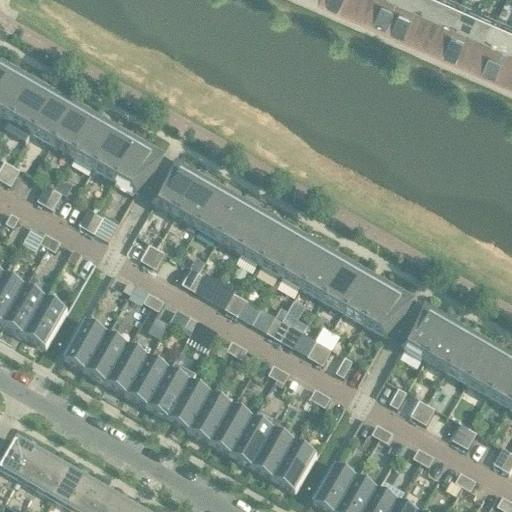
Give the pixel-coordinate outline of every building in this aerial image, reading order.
[(337,0),(337,2),(338,2),(355,10),(358,0),(337,0)] [(358,0),(355,10),(357,10),(371,17),(378,0),(358,0)] [(378,0),(371,17),(376,19),(390,25),(400,0),(378,0)] [(400,0),(390,25),(395,27),(407,32),(421,0),(400,0)] [(421,0),(407,32),(414,36),(425,40),(442,0),(421,0)] [(442,0),(425,40),(433,44),(443,48),(462,4),(453,0),(442,0)] [(462,4),(443,48),(452,52),(462,56),(480,12),(471,8),(462,4)] [(480,12),(462,56),(471,61),(480,64),(498,20),(490,16),(480,12)] [(498,20),(480,64),(490,69),(496,72),(511,34),(511,25),(509,24),(498,20)] [(511,34),(496,72),(509,77),(511,78),(511,34)] [(0,95),(12,74),(5,70),(6,69),(1,66),(0,66),(0,95)] [(0,119),(10,126),(33,86),(12,74),(0,95),(0,119)] [(31,138),(54,98),(33,86),(10,126),(31,138)] [(52,150),(75,110),(54,98),(31,138),(52,150)] [(73,162),(96,122),(75,110),(52,150),(73,162)] [(93,174),(116,134),(96,122),(73,162),(93,174)] [(114,186),(137,146),(116,134),(93,174),(114,186)] [(137,146),(114,186),(136,198),(160,158),(154,155),(137,146)] [(0,184),(3,186),(12,170),(4,166),(0,173),(0,184)] [(176,221),(199,181),(182,172),(182,171),(177,168),(154,208),(176,221)] [(12,170),(3,186),(11,191),(20,175),(12,170)] [(199,181),(176,221),(197,233),(220,193),(199,181)] [(45,210),(54,194),(46,190),(37,206),(45,210)] [(220,193),(197,233),(218,245),(241,205),(220,193)] [(54,194),(45,210),(52,215),(61,199),(54,194)] [(241,205),(218,245),(239,257),(262,217),(241,205)] [(86,234),(95,218),(88,214),(78,230),(86,234)] [(262,217),(239,257),(259,269),(282,229),(262,217)] [(95,218),(86,234),(94,239),(103,223),(95,218)] [(13,233),(18,224),(19,223),(11,219),(5,229),(13,233)] [(280,281),(303,241),(282,229),(259,269),(280,281)] [(47,253),(53,243),(45,239),(40,248),(47,253)] [(303,241),(280,281),(301,293),(324,253),(303,241)] [(53,243),(47,253),(55,257),(61,247),(53,243)] [(148,270),(157,254),(149,249),(140,265),(148,270)] [(324,253),(301,293),(322,305),(345,265),(324,253)] [(157,254),(148,270),(155,274),(165,258),(157,254)] [(76,269),(81,260),(81,259),(74,255),(68,265),(76,269)] [(345,265),(322,305),(343,317),(366,277),(345,265)] [(189,294),(199,278),(191,273),(181,289),(189,294)] [(366,277),(343,317),(363,329),(387,289),(366,277)] [(199,278),(189,294),(197,298),(206,282),(199,278)] [(4,280),(0,286),(0,327),(3,330),(25,292),(4,280)] [(130,300),(136,291),(128,286),(122,296),(130,300)] [(387,289),(363,329),(386,342),(409,301),(404,298),(403,299),(387,289)] [(24,342),(45,304),(25,292),(3,330),(24,342)] [(231,318),(240,301),(232,297),(223,313),(231,318)] [(151,312),(156,302),(148,298),(143,308),(151,312)] [(240,301),(231,318),(239,322),(248,306),(240,301)] [(156,302),(151,312),(158,317),(164,307),(156,302)] [(45,304),(24,342),(46,354),(67,317),(45,304)] [(426,311),(421,320),(403,352),(425,365),(448,325),(431,315),(432,314),(426,311)] [(273,342),(282,326),(275,321),(265,337),(273,342)] [(192,336),(198,326),(190,322),(185,332),(192,336)] [(446,377),(469,337),(448,325),(425,365),(446,377)] [(198,326),(192,336),(200,341),(206,331),(198,326)] [(282,326),(273,342),(281,346),(290,330),(282,326)] [(64,365),(86,377),(107,340),(85,327),(64,365)] [(467,389),(490,349),(469,337),(446,377),(467,389)] [(106,389),(128,352),(107,340),(86,377),(106,389)] [(315,366),(324,350),(316,345),(307,361),(315,366)] [(226,356),(234,360),(240,350),(232,346),(226,356)] [(488,401),(511,361),(490,349),(467,389),(488,401)] [(240,350),(234,360),(242,365),(247,355),(240,350)] [(324,350),(315,366),(322,370),(332,354),(324,350)] [(127,401),(149,364),(128,352),(106,389),(127,401)] [(509,413),(511,406),(511,361),(488,401),(509,413)] [(353,366),(345,362),(335,378),(343,382),(353,366)] [(149,364),(127,401),(148,413),(170,376),(149,364)] [(276,384),(281,374),(274,370),(268,380),(276,384)] [(281,374),(276,384),(283,389),(289,379),(281,374)] [(169,425),(190,388),(170,376),(148,413),(169,425)] [(190,388),(169,425),(190,437),(212,400),(190,388)] [(389,409),(397,413),(406,397),(398,393),(389,409)] [(317,408),(323,398),(315,394),(309,404),(317,408)] [(323,398),(317,408),(325,413),(331,403),(323,398)] [(211,450),(233,412),(212,400),(190,437),(211,450)] [(418,425),(427,409),(419,405),(410,421),(418,425)] [(427,409),(418,425),(426,430),(435,414),(427,409)] [(233,412),(211,450),(232,462),(253,424),(233,412)] [(252,474),(274,436),(253,424),(232,462),(252,474)] [(459,449),(469,433),(461,429),(452,445),(459,449)] [(379,444),(385,434),(377,430),(371,439),(379,444)] [(469,433),(459,449),(467,454),(476,437),(469,433)] [(385,434),(379,444),(387,448),(392,438),(385,434)] [(274,436),(252,474),(273,485),(295,448),(274,436)] [(0,491),(6,481),(18,489),(37,457),(18,446),(6,467),(1,464),(0,465),(0,491)] [(295,448),(273,485),(295,498),(317,460),(295,448)] [(421,468),(426,458),(418,453),(413,463),(421,468)] [(501,473),(511,457),(503,453),(493,469),(501,473)] [(18,489),(36,499),(55,467),(37,457),(18,489)] [(511,457),(501,473),(509,478),(511,472),(511,457)] [(426,458),(421,468),(428,472),(434,462),(426,458)] [(36,499),(54,509),(72,477),(55,467),(36,499)] [(313,508),(319,511),(339,511),(356,483),(335,471),(313,508)] [(75,511),(90,487),(72,477),(54,509),(58,511),(75,511)] [(463,492),(468,482),(460,478),(455,487),(463,492)] [(468,482),(463,492),(470,496),(476,486),(468,482)] [(367,511),(377,495),(356,483),(339,511),(367,511)] [(75,511),(99,511),(106,501),(99,497),(100,493),(90,487),(75,511)] [(377,495),(367,511),(395,511),(398,507),(377,495)] [(99,511),(123,511),(124,511),(106,501),(99,511)] [(497,511),(506,511),(510,506),(502,502),(497,511)]
